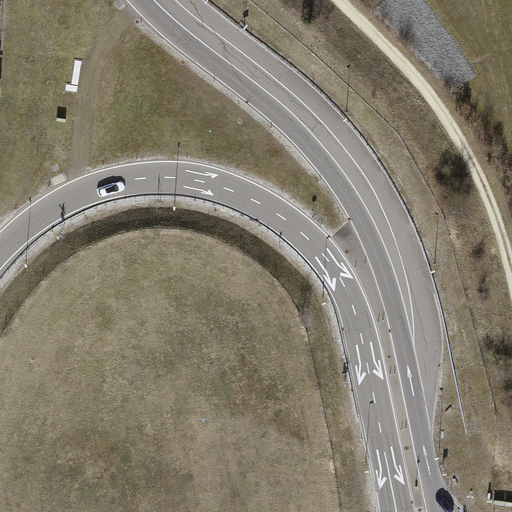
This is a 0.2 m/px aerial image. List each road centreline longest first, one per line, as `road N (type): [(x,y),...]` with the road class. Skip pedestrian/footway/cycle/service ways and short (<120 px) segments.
road 1 (motorway): [(438,507),(400,325),(368,226),(307,141),(141,0)]
road 2 (motorway): [(0,252),(51,208),(128,179),(199,180),(269,207),(326,256),(343,282),(392,480)]
road 3 (track): [(511,280),(496,220),(433,97),(337,0)]
